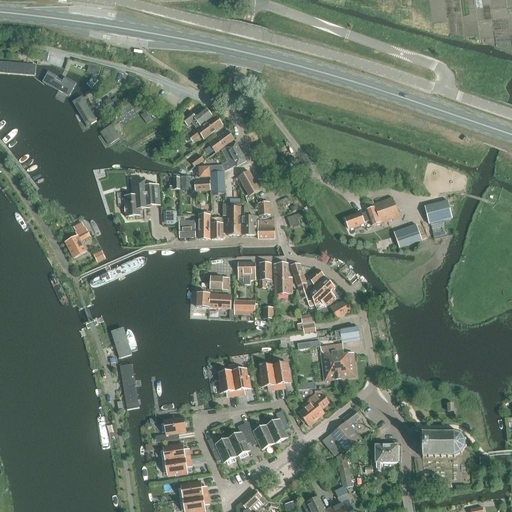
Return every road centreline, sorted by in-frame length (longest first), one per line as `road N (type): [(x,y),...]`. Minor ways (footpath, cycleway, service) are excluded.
road 1 (primary): [(511,135),(253,54),(0,12)]
road 2 (residential): [(370,390),(357,298),(329,268),(290,256),(282,241),(272,192),(242,136),(243,70)]
road 3 (tertiary): [(447,92),(117,0)]
road 4 (unclassified): [(447,92),(436,67),(252,0)]
road 5 (residential): [(226,502),(194,424),(283,404),(306,440)]
road 6 (residential): [(409,511),(406,437),(370,390)]
